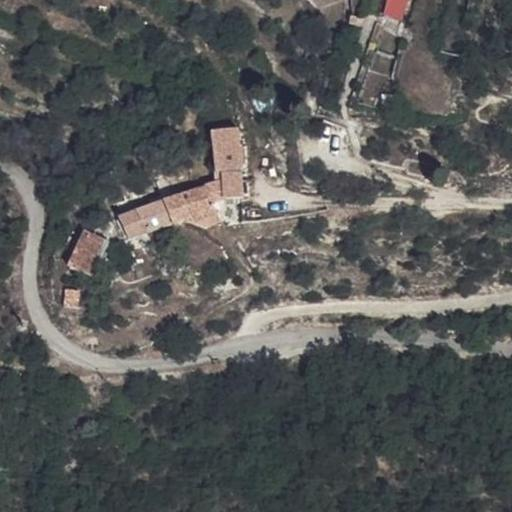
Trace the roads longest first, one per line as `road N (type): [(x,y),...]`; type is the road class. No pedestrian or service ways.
road 1 (unclassified): [(511,355),(326,335),(119,367),(88,362),(43,333),(27,294),(37,217),(30,185),(0,162)]
road 2 (track): [(511,203),(452,202),(423,183),(317,151),(310,92),(333,19),(327,0)]
road 3 (track): [(247,344),(249,328),(289,306),(432,307),(511,294)]
